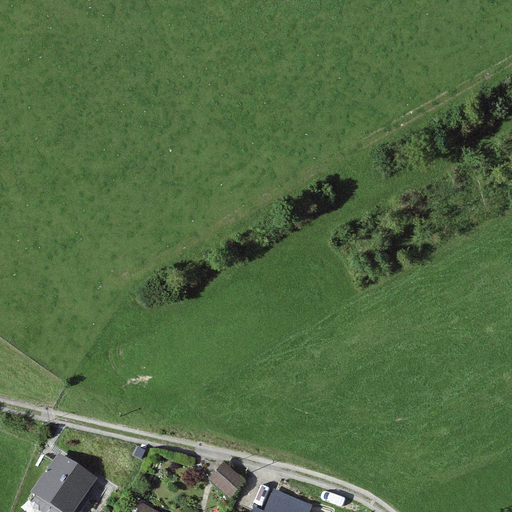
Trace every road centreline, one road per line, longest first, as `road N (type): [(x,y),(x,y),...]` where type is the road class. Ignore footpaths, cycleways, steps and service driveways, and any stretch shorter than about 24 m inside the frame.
road 1 (track): [(511,62),(130,276)]
road 2 (track): [(385,511),(297,470),(0,403)]
